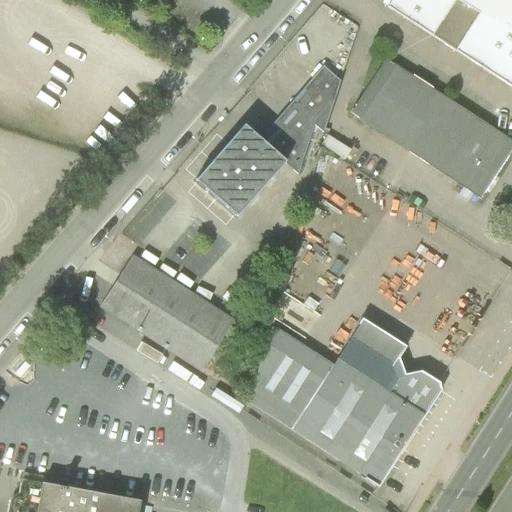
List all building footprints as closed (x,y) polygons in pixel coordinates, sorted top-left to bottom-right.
[(511,0),(389,0),(383,10),(511,89),(511,0)] [(511,140),(384,60),(347,118),(481,199),(511,152),(511,140)] [(243,127),(195,182),(236,218),(283,164),(296,175),(313,126),(322,134),(339,83),(322,68),(258,140),(243,127)] [(131,257),(99,307),(200,373),(233,322),(131,257)] [(261,318),(239,397),(378,486),(406,443),(440,391),(440,383),(422,372),(404,375),(398,359),(406,347),(362,319),(333,364),(272,325),(261,318)] [(141,511),(144,497),(25,475),(23,486),(20,496),(10,506),(9,511),(141,511)]
